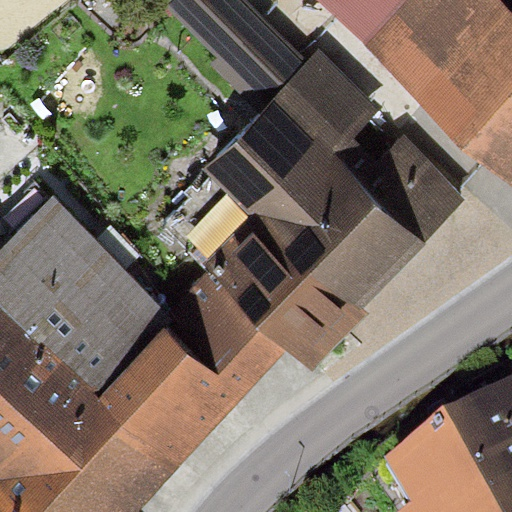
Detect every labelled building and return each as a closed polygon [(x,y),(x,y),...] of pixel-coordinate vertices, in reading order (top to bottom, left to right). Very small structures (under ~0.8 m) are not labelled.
[(160,0),(259,95),(300,52),(246,0),(160,0)] [(327,0),(359,30),(385,0),(327,0)] [(511,0),(385,0),(359,30),(511,167),(511,0)] [(216,139),(271,191),(332,128),(367,93),(312,40),(300,52),(259,95),(216,139)] [(397,120),(362,157),(428,223),(463,186),(397,120)] [(209,256),(292,332),(311,352),(323,341),(369,297),(362,291),(428,223),(362,157),(332,128),(271,191),(209,256)] [(0,224),(0,436),(153,279),(46,176),(0,224)] [(209,256),(170,295),(247,383),(292,332),(209,256)] [(170,295),(153,279),(0,436),(0,488),(28,511),(103,511),(117,498),(126,508),(247,383),(170,295)] [(511,511),(511,408),(392,474),(412,511),(511,511)]
